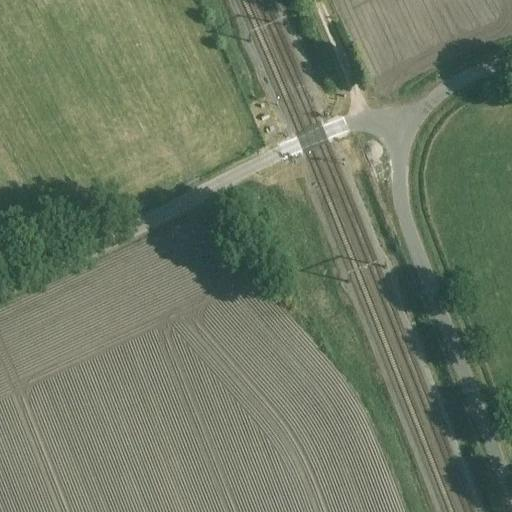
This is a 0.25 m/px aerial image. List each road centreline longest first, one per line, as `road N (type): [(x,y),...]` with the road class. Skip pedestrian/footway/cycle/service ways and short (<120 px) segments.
road 1 (unclassified): [(0,290),(333,129),(368,122),(407,131)]
road 2 (unclassified): [(511,497),(401,209),(398,166),(407,131)]
road 3 (unclassified): [(407,131),(451,85),(511,61)]
